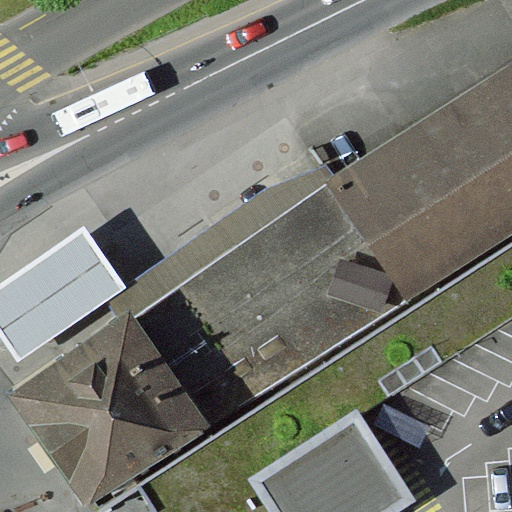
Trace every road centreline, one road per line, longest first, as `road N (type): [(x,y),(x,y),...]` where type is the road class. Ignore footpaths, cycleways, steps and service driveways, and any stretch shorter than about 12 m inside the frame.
road 1 (secondary): [(0,213),(380,0)]
road 2 (secondary): [(358,0),(0,146)]
road 3 (tertiary): [(0,70),(124,0)]
